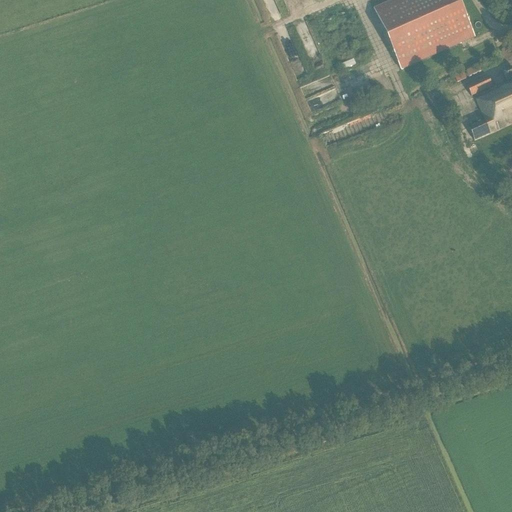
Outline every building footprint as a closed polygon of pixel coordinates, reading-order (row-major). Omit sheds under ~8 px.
[(474,37),(457,0),(398,0),(374,11),(400,70),(474,37)] [(373,63),(371,57),(356,63),(359,69),(373,63)] [(300,58),(291,61),(296,80),(306,77),(300,58)] [(341,66),(344,74),(357,68),(354,60),(341,66)] [(506,80),(511,77),(511,68),(502,72),(506,80)] [(470,96),(491,87),(487,79),(466,88),(470,96)] [(474,141),(511,123),(511,83),(475,100),(485,121),(468,128),(474,141)]
